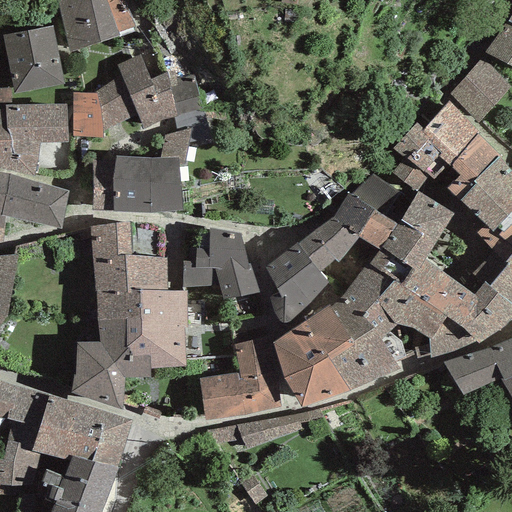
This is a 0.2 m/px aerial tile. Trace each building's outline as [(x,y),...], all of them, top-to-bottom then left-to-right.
[(56,0),(72,46),(129,27),(119,0),(56,0)] [(511,18),(489,53),(511,63),(511,18)] [(52,23),(3,33),(14,87),(63,77),(52,23)] [(509,82),(481,58),(450,94),(479,118),(509,82)] [(0,105),(8,105),(7,88),(0,87),(0,105)] [(511,168),(450,109),(429,131),(420,122),(394,149),(408,163),(396,175),(413,192),(421,199),(428,191),(451,167),(461,177),(449,189),(487,226),(477,236),(508,266),(492,283),(511,302),(511,168)] [(180,154),(112,156),(113,206),(181,204),(180,154)] [(0,224),(4,225),(7,212),(61,222),(68,187),(8,175),(0,173),(0,224)] [(265,263),(284,317),(328,280),(318,267),(334,256),(356,234),(377,242),(396,218),(410,196),(379,180),(265,263)] [(411,260),(418,264),(424,255),(453,207),(417,185),(410,196),(396,218),(381,243),(411,260)] [(77,339),(73,388),(121,403),(124,373),(152,372),(151,363),(184,361),(186,287),(166,287),(165,256),(132,253),(131,220),(90,224),(101,337),(77,339)] [(217,281),(222,297),(258,289),(239,233),(209,228),(184,228),(181,281),(217,281)] [(328,351),(347,386),(396,364),(379,332),(395,321),(413,321),(429,332),(430,353),(481,336),(511,309),(511,308),(491,278),(484,276),(478,288),(424,255),(418,264),(411,260),(401,280),(369,262),(329,300),(351,336),(328,351)] [(0,323),(8,310),(15,257),(0,259),(0,323)] [(351,336),(329,300),(275,337),(285,370),(302,401),(347,386),(328,351),(351,336)] [(238,372),(198,380),(206,418),(279,401),(265,335),(234,340),(238,372)] [(503,372),(511,387),(511,339),(444,360),(465,393),(503,372)] [(0,381),(0,417),(38,427),(50,393),(0,381)] [(38,427),(31,446),(72,454),(119,462),(130,417),(50,393),(38,427)] [(72,454),(49,511),(54,511),(100,511),(119,462),(72,454)]
